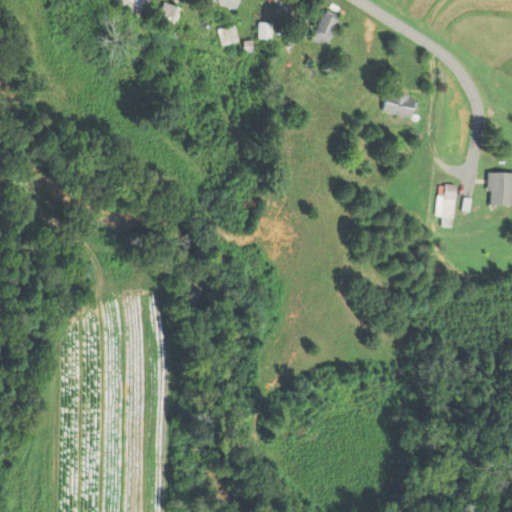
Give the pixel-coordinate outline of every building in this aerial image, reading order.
[(124,0),(139,11),(147,0),(124,0)] [(156,21),(173,25),(178,8),(161,3),(156,21)] [(309,40),(326,47),(339,16),(322,9),(309,40)] [(256,39),(269,39),(269,24),(256,24),(256,39)] [(220,45),(236,41),(232,26),(216,30),(220,45)] [(380,108),(406,120),(415,102),(389,89),(380,108)] [(510,173),(485,173),(485,206),(510,206),(510,173)] [(436,184),(433,218),(450,219),(453,185),(436,184)]
